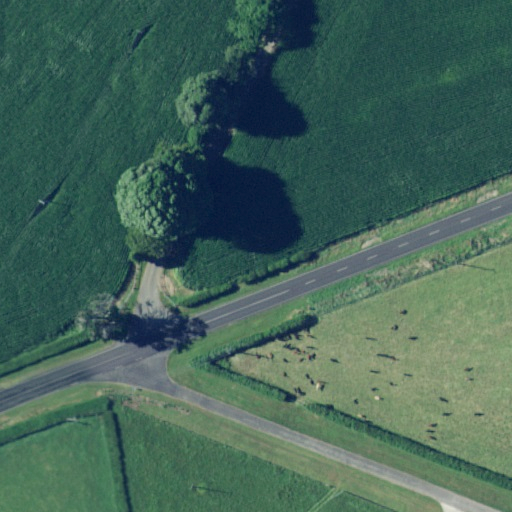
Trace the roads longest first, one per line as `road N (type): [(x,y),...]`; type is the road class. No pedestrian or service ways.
road 1 (tertiary): [(511,200),(128,351)]
road 2 (unclassified): [(128,351),(140,376),(476,511)]
road 3 (tertiary): [(128,351),(0,402)]
